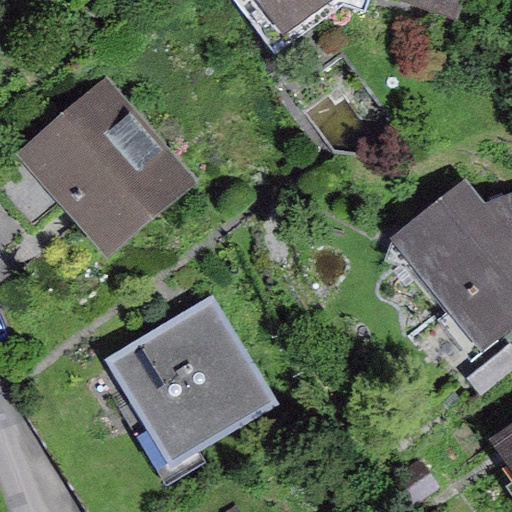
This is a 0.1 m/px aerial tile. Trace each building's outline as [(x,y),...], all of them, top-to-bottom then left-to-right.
[(461,0),(258,0),(283,34),(329,0),(403,0),(455,17),(461,0)] [(107,93),(0,182),(0,196),(31,233),(79,193),(93,210),(82,218),(108,249),(185,185),(107,93)] [(511,199),(484,211),(467,189),(422,224),(433,238),(413,253),(459,312),(466,307),(491,339),(511,322),(511,199)] [(202,312),(110,363),(146,428),(161,420),(183,459),(275,408),(251,366),(237,374),(202,312)] [(511,351),(510,348),(471,379),(481,392),(511,367),(511,351)] [(418,466),(395,481),(411,504),(433,489),(418,466)]
